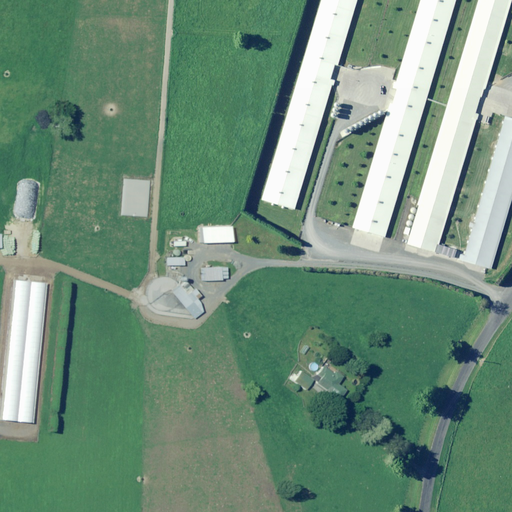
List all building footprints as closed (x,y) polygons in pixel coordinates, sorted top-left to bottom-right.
[(291,209),(354,0),(323,0),(263,201),(291,209)] [(430,0),(362,230),(394,240),(406,199),(402,198),(461,0),(430,0)] [(477,0),(417,206),(419,206),(407,245),(455,259),(458,249),(439,244),(475,122),(509,0),(477,0)] [(378,50),(381,43),(375,40),(372,47),(378,50)] [(367,52),(354,50),(352,62),(365,65),(367,52)] [(338,119),(342,101),(335,99),(331,117),(338,119)] [(379,111),(353,124),(355,129),(381,116),(379,111)] [(511,117),(505,115),(465,254),(461,253),(459,260),(491,269),(511,196),(511,117)] [(417,209),(411,207),(402,233),(408,235),(417,209)] [(226,278),(226,267),(201,268),(201,281),(220,280),(220,279),(226,278)] [(0,419),(14,421),(29,282),(14,281),(0,412),(0,419)] [(29,282),(14,421),(29,423),(44,284),(29,282)] [(185,294),(177,284),(169,291),(187,312),(197,303),(188,292),(185,294)] [(316,352),(313,357),(320,362),(323,357),(316,352)] [(340,380),(321,366),(314,375),(319,378),(315,383),(338,400),(345,391),(336,384),(340,380)] [(311,380),(300,372),(297,376),(293,373),(289,379),(305,390),(311,380)]
